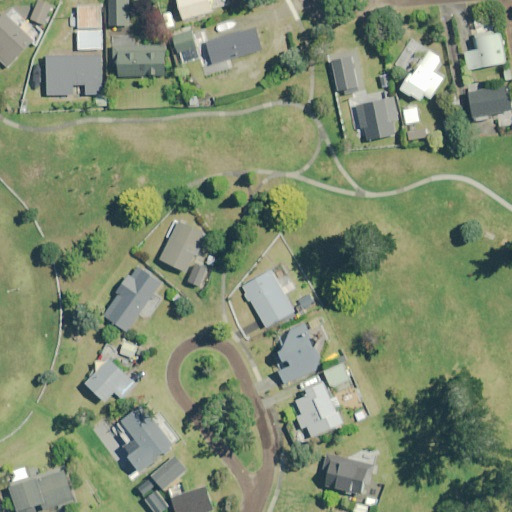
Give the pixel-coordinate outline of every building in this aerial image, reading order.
[(131,0),(111,0),(111,26),(131,27),(131,0)] [(180,0),(187,20),(215,13),(214,11),(233,6),(230,0),(180,0)] [(80,28),(103,28),(103,7),(80,7),(80,28)] [(35,43),(28,36),(34,29),(18,13),(12,20),(6,14),(0,20),(0,57),(11,68),(35,43)] [(505,64),(496,17),(475,21),(479,38),(475,39),(477,52),(467,54),(470,71),(505,64)] [(103,28),(80,28),(81,51),(103,51),(103,28)] [(201,58),(193,31),(174,37),(182,64),(201,58)] [(212,46),(213,51),(203,53),(209,73),(220,81),(241,76),(238,66),(250,63),(248,58),(264,54),(259,34),(212,46)] [(168,47),(122,46),(120,77),(166,79),(168,47)] [(444,59),(430,51),(415,75),(412,73),(403,89),(423,102),(427,95),(433,99),(445,79),(435,73),(444,59)] [(97,107),(110,107),(110,95),(104,95),(104,57),(50,57),(50,96),(75,96),(75,85),(88,85),(88,95),(97,95),(97,107)] [(340,92),(342,92),(343,96),(361,92),(360,87),(353,57),(333,62),(340,92)] [(511,112),(511,97),(510,86),(470,93),(475,119),(511,112)] [(396,99),(389,101),(388,91),(350,97),(356,130),(362,129),(370,127),(372,140),(396,136),(394,122),(400,121),(396,99)] [(421,123),(419,109),(406,111),(408,125),(421,123)] [(428,138),(427,128),(410,131),(411,141),(428,138)] [(209,236),(180,222),(162,261),(190,274),(209,236)] [(209,271),(198,266),(190,282),(202,287),(209,271)] [(163,284),(140,268),(105,317),(128,333),(163,284)] [(296,312),(272,271),(244,288),(268,328),(296,312)] [(327,367),(305,322),(273,337),(288,369),(282,372),(288,385),(327,367)] [(138,348),(125,343),(121,353),(134,359),(138,348)] [(138,385),(110,360),(88,385),(108,402),(116,392),(125,400),(138,385)] [(352,381),(345,364),(327,372),(334,389),(352,381)] [(341,412),(338,413),(325,383),(308,390),(311,397),(293,405),(304,429),(309,427),(314,437),(343,425),(346,424),(341,412)] [(360,401),(352,387),(337,395),(345,409),(360,401)] [(148,401),(142,406),(124,422),(145,447),(132,459),(143,473),(181,440),(148,401)] [(367,450),(350,461),(330,455),(325,472),(330,474),(327,486),(363,495),(369,474),(374,476),(376,468),(379,453),(367,450)] [(189,471),(177,457),(153,477),(165,491),(189,471)] [(6,474),(11,487),(19,511),(54,511),(54,509),(76,501),(65,469),(32,480),(27,467),(6,474)] [(215,511),(208,488),(165,501),(168,510),(177,507),(178,511),(215,511)]
